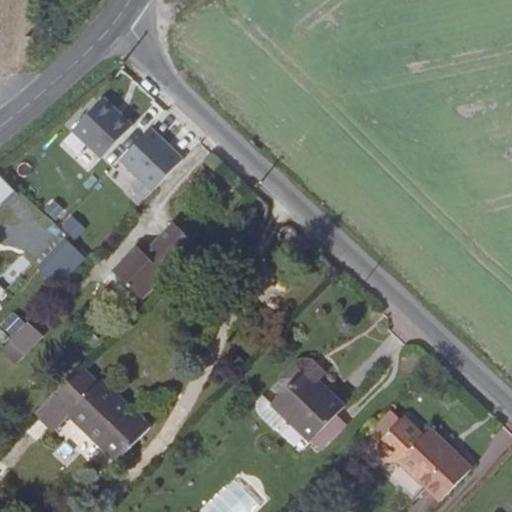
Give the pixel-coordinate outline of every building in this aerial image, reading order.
[(139,127),(110,99),(78,131),(108,159),(139,127)] [(157,131),(126,162),(157,192),(187,161),(157,131)] [(70,214),(60,226),(75,240),(86,228),(70,214)] [(124,272),(151,300),(207,246),(184,223),(153,253),(148,248),(124,272)] [(63,239),(40,271),(62,286),(85,254),(63,239)] [(14,311),(0,322),(0,323),(8,334),(23,322),(14,311)] [(48,335),(33,321),(6,348),(21,362),(48,335)] [(160,429),(92,363),(47,410),(66,429),(80,415),(128,462),(160,429)] [(285,383),(295,393),(281,406),(294,420),(321,446),(356,411),(327,382),(333,376),(320,364),(303,366),(285,383)] [(268,414),(285,431),(294,420),(281,406),(272,398),(268,404),(267,408),(268,414)] [(425,442),(408,424),(379,452),(391,464),(404,464),(445,507),(480,473),(460,453),(453,460),(431,437),(425,442)]
